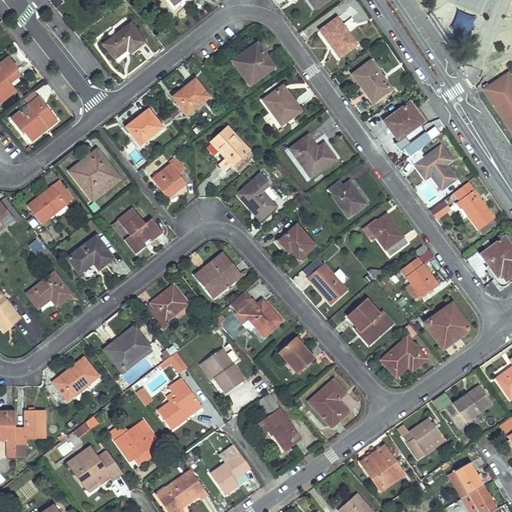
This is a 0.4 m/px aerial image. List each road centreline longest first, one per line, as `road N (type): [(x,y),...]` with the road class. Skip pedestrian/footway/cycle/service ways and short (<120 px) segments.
road 1 (residential): [(500,325),(266,11),(250,5),(218,16),(102,105)]
road 2 (residential): [(389,413),(239,236),(218,225),(204,227),(43,352),(0,362)]
road 3 (tertiary): [(385,0),(511,190)]
road 4 (residential): [(253,511),(389,413)]
road 5 (residential): [(500,325),(389,413)]
road 6 (residential): [(102,105),(17,0)]
road 7 (residential): [(0,170),(26,164),(102,105)]
